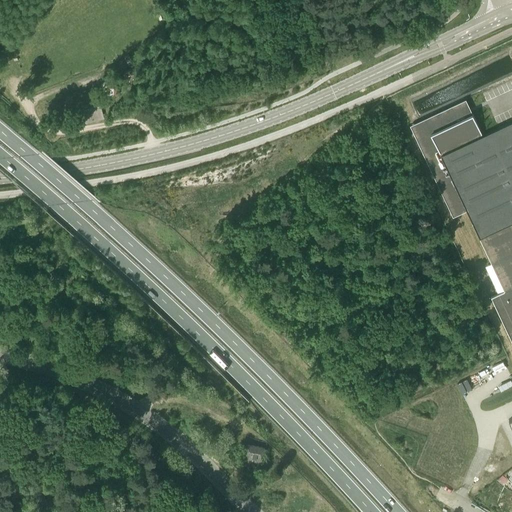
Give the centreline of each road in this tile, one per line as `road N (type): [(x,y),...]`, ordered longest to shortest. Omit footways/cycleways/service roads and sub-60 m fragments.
road 1 (trunk): [(397,511),(242,350),(0,130)]
road 2 (tertiary): [(0,178),(212,138),(506,15)]
road 3 (trunk): [(0,156),(186,323),(370,511)]
road 4 (unclassified): [(253,511),(148,416),(70,375),(0,353)]
road 5 (track): [(156,152),(137,123),(52,133),(31,106),(39,94),(134,57)]
